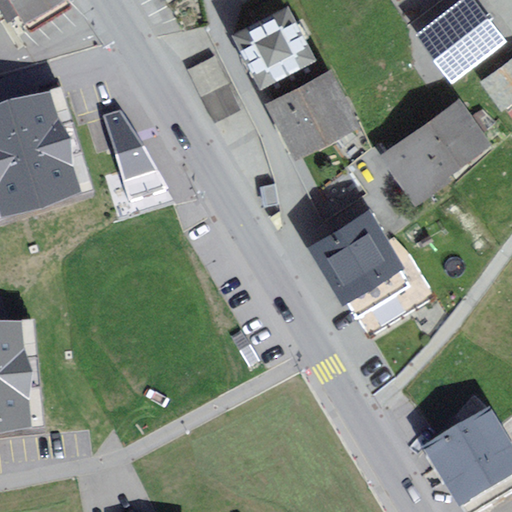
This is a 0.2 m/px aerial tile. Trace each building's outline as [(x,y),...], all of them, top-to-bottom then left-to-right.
[(7,0),(22,22),(56,0),(7,0)] [(478,0),(457,0),(417,29),(450,73),(504,34),(478,0)] [(314,60),(285,4),(238,29),(228,34),(257,89),(266,85),(314,60)] [(511,99),(511,56),(479,82),(499,109),(511,99)] [(237,109),(213,60),(191,71),(215,120),(237,109)] [(273,98),(263,103),(293,159),(300,156),(328,141),(357,125),(354,120),(327,69),(273,98)] [(59,87),(0,104),(0,219),(91,192),(59,87)] [(384,151),(378,155),(405,190),(415,203),(494,143),(457,95),(384,151)] [(119,111),(103,116),(129,200),(167,189),(119,111)] [(274,185),(261,187),(264,204),(276,202),(274,185)] [(386,243),(367,210),(305,246),(337,300),(342,298),(398,265),(396,262),(386,243)] [(398,265),(342,298),(368,339),(435,299),(408,256),(396,262),(398,265)] [(34,323),(0,325),(0,432),(44,428),(34,323)] [(511,462),(485,415),(419,453),(453,510),(511,476),(511,462)]
